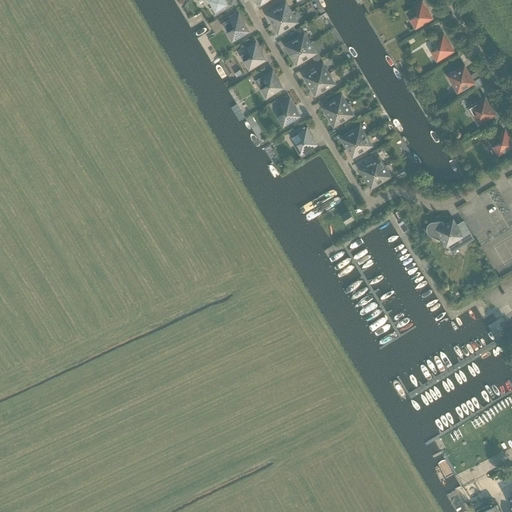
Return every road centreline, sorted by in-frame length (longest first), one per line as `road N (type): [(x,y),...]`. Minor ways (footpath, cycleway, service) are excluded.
road 1 (unclassified): [(511,170),(449,206),(397,191),(368,207),(245,3)]
road 2 (unclassified): [(511,103),(445,0)]
